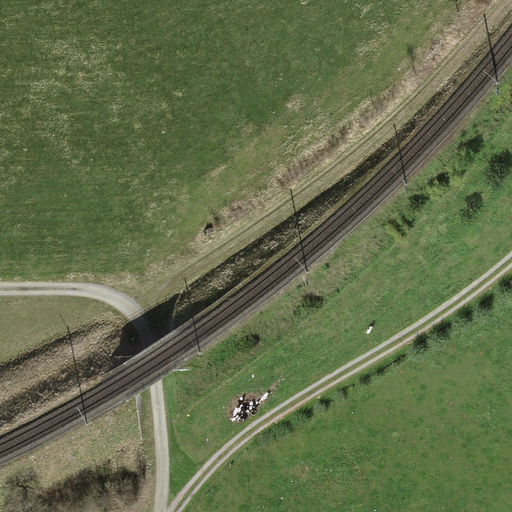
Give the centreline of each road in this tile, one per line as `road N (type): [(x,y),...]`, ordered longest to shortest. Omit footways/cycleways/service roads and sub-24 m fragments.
road 1 (track): [(149,336),(175,286),(390,118),(500,0)]
road 2 (track): [(171,511),(240,433),(511,254)]
road 3 (track): [(159,511),(163,465),(149,336)]
road 4 (track): [(149,336),(137,310),(109,292),(0,288)]
